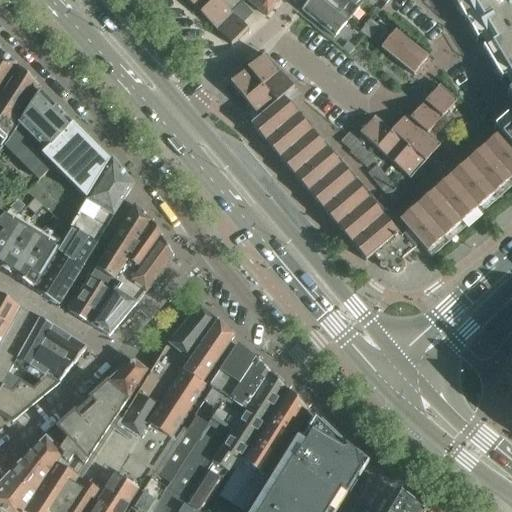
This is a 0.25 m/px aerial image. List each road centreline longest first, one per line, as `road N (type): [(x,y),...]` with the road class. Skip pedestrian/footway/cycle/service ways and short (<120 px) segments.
road 1 (secondary): [(398,358),(184,108)]
road 2 (residential): [(0,18),(148,171),(215,260)]
road 3 (residential): [(215,260),(355,421),(382,416),(398,397)]
road 4 (residential): [(324,77),(300,103),(391,212),(458,155)]
road 5 (residential): [(324,77),(363,107),(402,101),(450,51),(417,0)]
road 6 (secondary): [(249,227),(379,376)]
road 7 (secondary): [(43,0),(162,128)]
road 8 (tertiary): [(511,257),(398,358)]
road 9 (secondary): [(184,108),(89,0)]
road 10 (secondary): [(162,128),(249,227)]
road 11 (tertiary): [(416,378),(511,288)]
road 12 (secondary): [(511,464),(416,378)]
road 13 (secondary): [(398,397),(489,478)]
